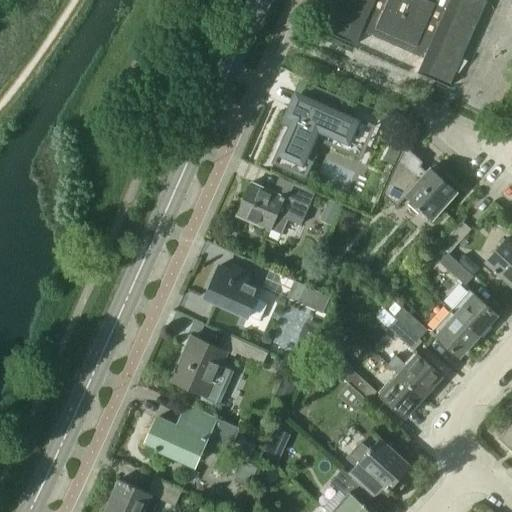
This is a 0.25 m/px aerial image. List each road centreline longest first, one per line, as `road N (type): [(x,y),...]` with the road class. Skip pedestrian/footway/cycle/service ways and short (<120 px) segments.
road 1 (tertiary): [(28,511),(259,0)]
road 2 (residential): [(470,466),(450,447),(452,413),(511,347)]
